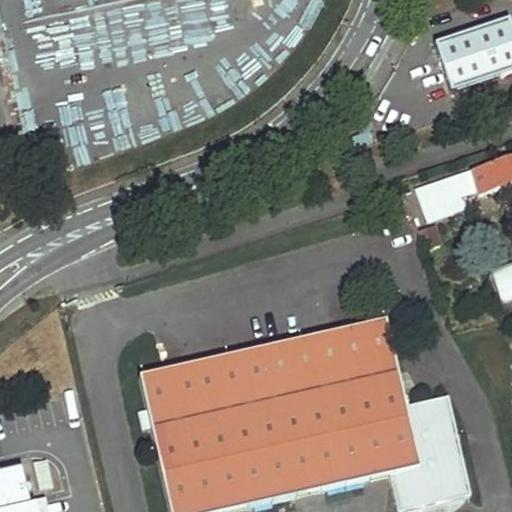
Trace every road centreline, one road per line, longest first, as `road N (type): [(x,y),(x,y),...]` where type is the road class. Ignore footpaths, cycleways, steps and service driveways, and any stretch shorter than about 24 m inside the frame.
road 1 (residential): [(0,281),(55,243),(266,155),(329,102),(384,0)]
road 2 (unknown): [(293,0),(284,30),(240,55),(44,63),(16,42),(9,0)]
